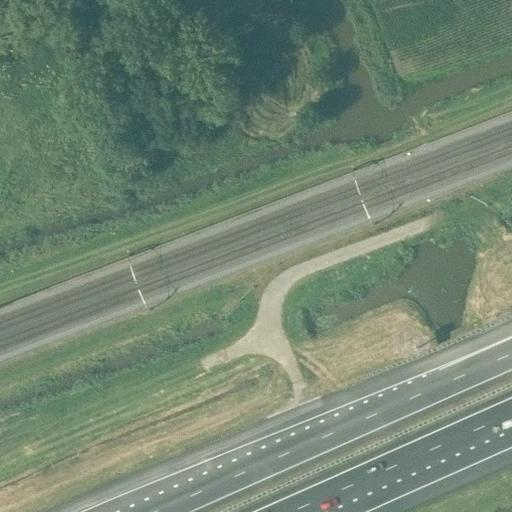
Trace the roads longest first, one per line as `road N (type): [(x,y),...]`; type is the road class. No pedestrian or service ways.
road 1 (motorway): [(511,352),(154,511)]
road 2 (motorway): [(289,511),(511,412)]
